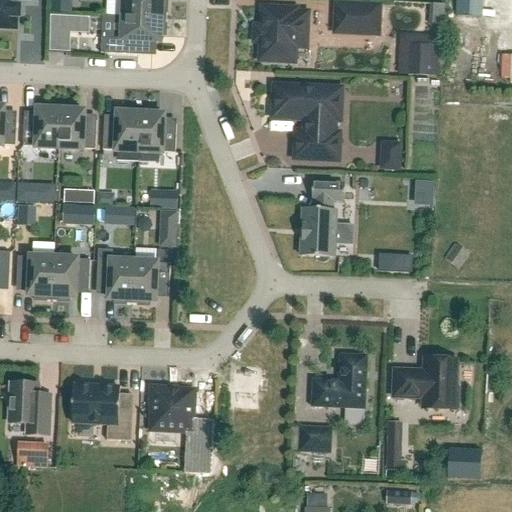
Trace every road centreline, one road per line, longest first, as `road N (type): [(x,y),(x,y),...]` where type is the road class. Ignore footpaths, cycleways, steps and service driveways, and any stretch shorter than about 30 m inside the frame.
road 1 (residential): [(270,284),(210,360),(0,349)]
road 2 (residential): [(191,80),(270,284)]
road 3 (residential): [(0,71),(191,80)]
road 4 (residential): [(270,284),(421,289)]
